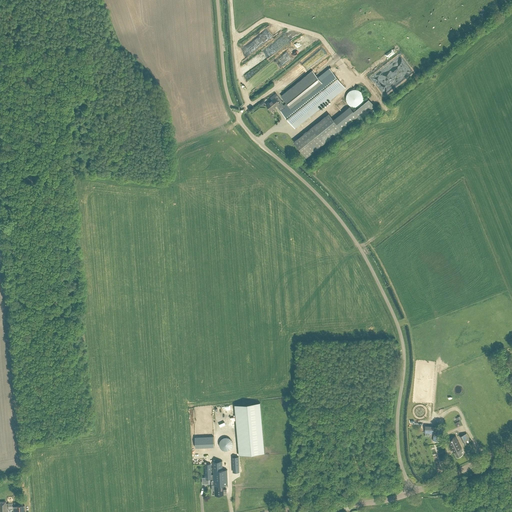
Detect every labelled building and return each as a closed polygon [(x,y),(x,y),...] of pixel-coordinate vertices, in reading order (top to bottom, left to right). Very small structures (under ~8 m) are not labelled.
[(242,55),(258,41),(253,35),(237,49),(242,55)] [(372,69),(381,61),(379,59),(381,57),(378,54),(366,64),(369,68),(371,66),(372,69)] [(392,84),(406,74),(392,55),(360,77),(362,81),(377,71),(381,77),(379,79),(383,84),(389,80),(392,84)] [(271,110),(277,105),(295,128),(295,127),(345,87),(332,71),(321,81),(312,70),(281,95),(287,102),(284,104),(284,105),(281,102),(282,101),(277,95),(275,97),(272,99),(266,104),(271,110)] [(354,106),(355,106),(356,106),(357,106),(358,106),(359,106),(360,105),(361,105),(361,104),(362,103),(363,102),(363,101),(363,100),(364,99),(364,98),(364,96),(364,95),(363,94),(363,93),(362,92),(361,91),(360,90),(359,90),(357,89),(356,89),(355,89),(354,89),(353,89),(352,89),(351,90),(350,90),(350,91),(349,91),(348,92),(347,93),(347,95),(346,96),(346,97),(346,98),(346,100),(347,101),(347,102),(348,103),(349,104),(350,105),(351,105),(351,106),(353,106),(354,106)] [(306,157),(307,156),(357,116),(359,119),(375,106),(369,99),(353,111),(350,106),(334,119),(329,113),(295,141),(294,141),(306,157)] [(260,403),(234,405),(239,452),(239,455),(265,453),(260,403)] [(433,433),(433,425),(425,425),(425,432),(433,433)] [(442,441),(443,428),(434,427),(433,440),(442,441)] [(195,447),(214,446),(213,435),(195,436),(195,447)] [(455,436),(446,440),(451,450),(453,449),(456,456),(457,457),(463,454),(462,451),(463,451),(460,445),(455,436)] [(219,442),(219,444),(219,445),(220,446),(220,447),(221,448),(222,449),(223,449),(224,450),(225,450),(226,450),(227,450),(228,450),(229,449),(230,449),(231,448),(232,447),(232,446),(233,445),(233,444),(233,442),(232,441),(232,440),(231,439),(230,438),(229,438),(228,437),(227,437),(226,437),(225,437),(224,437),(223,438),(222,438),(221,439),(220,440),(220,441),(219,442)] [(442,459),(440,452),(437,452),(435,442),(429,444),(433,461),(442,459)] [(205,479),(212,479),(213,479),(212,479),(212,490),(215,490),(215,494),(224,494),(223,493),(227,493),(227,489),(223,489),(223,484),(228,484),(227,469),(222,469),(222,461),(213,461),(213,474),(211,474),(211,463),(205,463),(205,479)] [(0,502),(0,511),(7,511),(7,509),(8,509),(8,511),(13,510),(13,509),(13,511),(25,511),(25,505),(13,505),(13,506),(13,508),(12,508),(12,503),(8,503),(8,508),(7,508),(7,503),(3,503),(0,502)]
